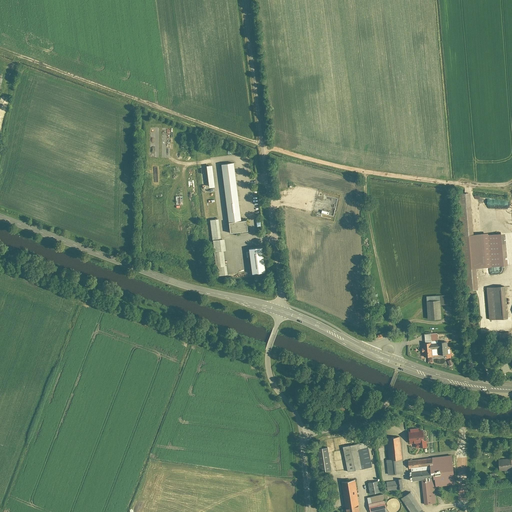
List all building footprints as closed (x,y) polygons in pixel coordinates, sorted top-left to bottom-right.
[(232,163),(219,164),(226,222),(239,220),(232,163)] [(209,165),(204,166),(207,187),(212,186),(209,165)] [(466,192),(460,192),(467,288),(474,288),(472,266),(470,234),(466,192)] [(216,219),(209,220),(212,239),(219,238),(216,219)] [(226,222),(227,233),(246,230),(244,219),(239,220),(226,222)] [(501,232),(470,234),(472,266),(503,263),(501,232)] [(221,251),(223,250),(221,238),(219,238),(212,239),(213,252),(221,251)] [(259,247),(245,249),(249,273),(263,271),(259,247)] [(213,252),(215,266),(216,266),(223,265),(221,251),(213,252)] [(217,275),(226,274),(224,265),(223,265),(216,266),(217,275)] [(501,285),(483,286),(486,318),(504,316),(501,285)] [(451,296),(427,298),(428,321),(442,320),(441,307),(452,306),(451,296)] [(411,308),(400,309),(400,317),(411,317),(411,308)] [(448,343),(423,345),(424,358),(449,356),(448,343)] [(409,429),(410,440),(421,439),(420,428),(409,429)] [(397,435),(384,437),(389,472),(401,471),(397,435)] [(369,465),(364,441),(342,445),(347,470),(369,465)] [(317,472),(329,470),(325,447),(314,448),(317,472)] [(447,454),(406,459),(407,469),(409,469),(430,466),(448,464),(447,454)] [(496,457),(497,469),(510,468),(509,456),(496,457)] [(430,466),(409,469),(410,478),(418,477),(431,476),(430,466)] [(431,476),(418,477),(421,501),(434,500),(431,476)] [(398,477),(384,480),(385,488),(399,486),(398,477)] [(358,511),(352,480),(340,482),(345,511),(358,511)] [(375,480),(366,481),(368,492),(377,491),(375,480)] [(422,511),(408,492),(399,498),(408,511),(422,511)] [(380,493),(366,497),(369,511),(383,511),(385,511),(380,493)]
